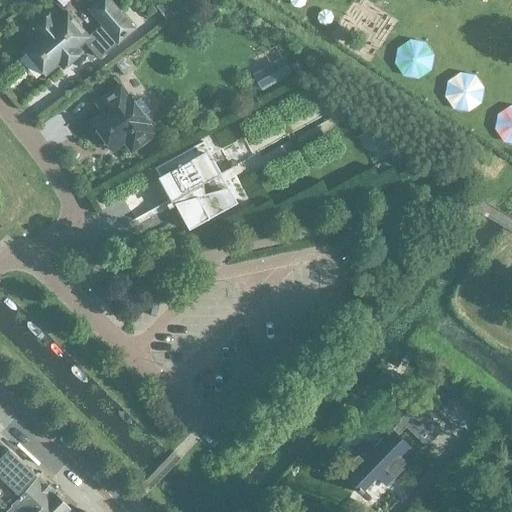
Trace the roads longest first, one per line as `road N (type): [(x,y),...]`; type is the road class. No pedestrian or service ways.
road 1 (tertiary): [(125,511),(0,398)]
road 2 (residential): [(73,217),(36,146),(0,104)]
